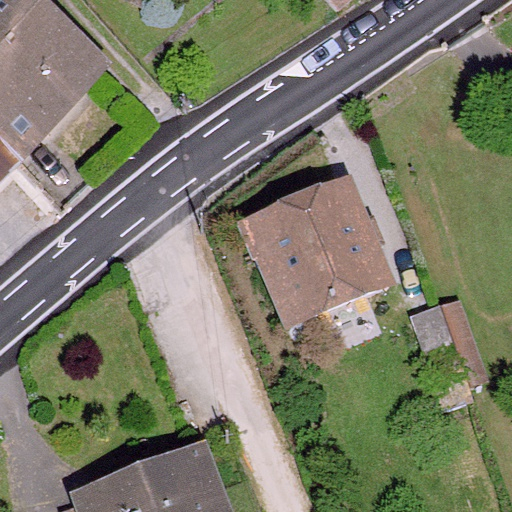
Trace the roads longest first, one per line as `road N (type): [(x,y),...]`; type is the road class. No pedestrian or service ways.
road 1 (tertiary): [(434,0),(163,182),(0,322)]
road 2 (track): [(163,182),(290,511)]
